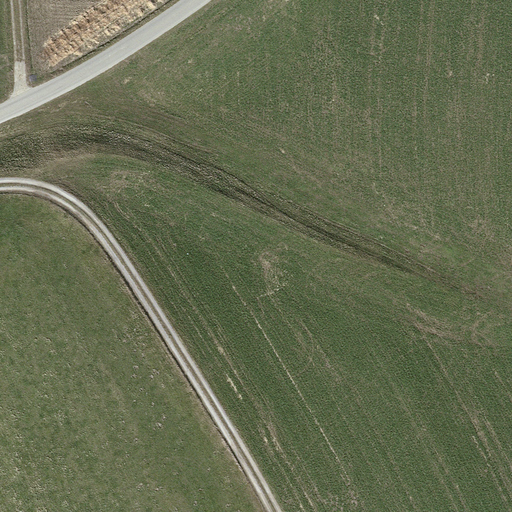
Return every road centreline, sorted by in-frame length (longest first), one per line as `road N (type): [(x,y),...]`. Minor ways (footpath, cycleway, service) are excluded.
road 1 (track): [(25,185),(81,166),(128,170),(511,334)]
road 2 (track): [(0,189),(25,185),(86,214),(132,277),(270,511)]
road 3 (tertiary): [(200,0),(0,119)]
